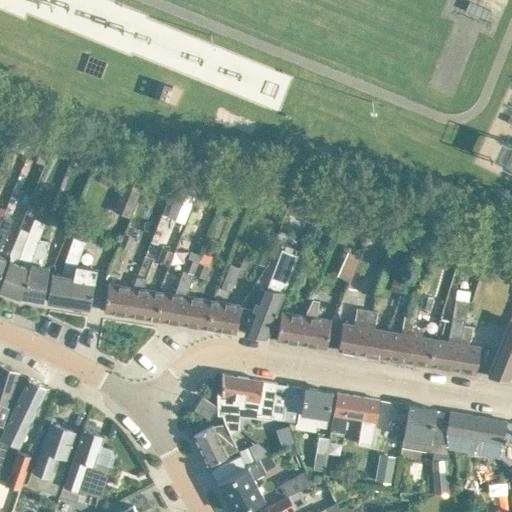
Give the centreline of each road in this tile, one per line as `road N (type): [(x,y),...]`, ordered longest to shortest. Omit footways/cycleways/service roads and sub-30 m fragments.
road 1 (residential): [(511,403),(260,354),(206,356),(137,412)]
road 2 (residential): [(137,412),(97,378),(0,330)]
